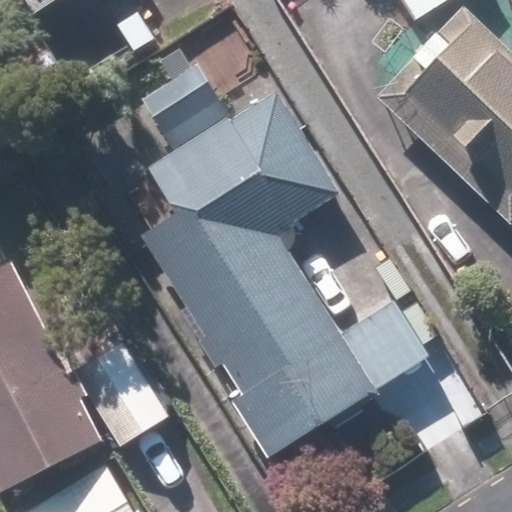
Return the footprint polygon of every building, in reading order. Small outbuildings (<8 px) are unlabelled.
[(7,0),(22,24),(63,0),(7,0)] [(392,0),(410,26),(449,0),(392,0)] [(511,13),(510,12),(485,38),(457,10),(365,104),(501,236),(511,224),(511,13)] [(338,340),(274,227),(328,196),(272,97),(146,168),(177,223),(146,240),(274,468),(429,382),(389,311),(338,340)] [(10,271),(0,275),(0,495),(95,450),(10,271)] [(121,343),(71,373),(119,455),(169,425),(121,343)] [(133,511),(101,461),(20,511),(133,511)]
